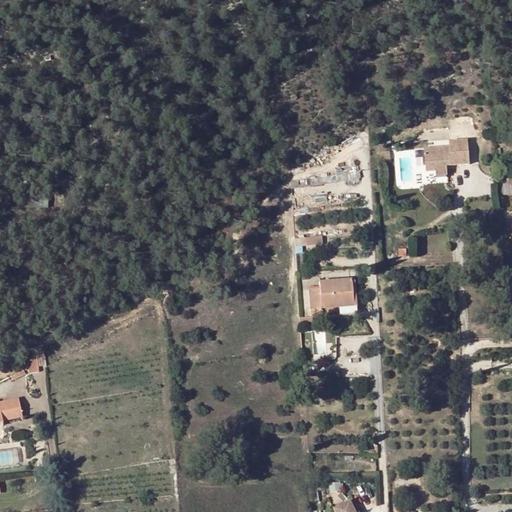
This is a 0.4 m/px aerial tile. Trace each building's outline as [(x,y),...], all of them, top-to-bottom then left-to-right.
[(446,147),(421,149),(424,172),(433,171),(444,170),(444,163),(467,161),(464,137),(446,139),(446,147)] [(296,247),(325,245),(324,236),(296,238),(296,247)] [(319,290),(309,290),(311,317),(353,315),(351,280),(319,283),(319,290)] [(45,365),(43,351),(35,352),(37,366),(45,365)] [(0,401),(0,421),(1,421),(21,418),(17,399),(0,401)] [(353,511),(348,502),(334,510),(334,511),(353,511)]
